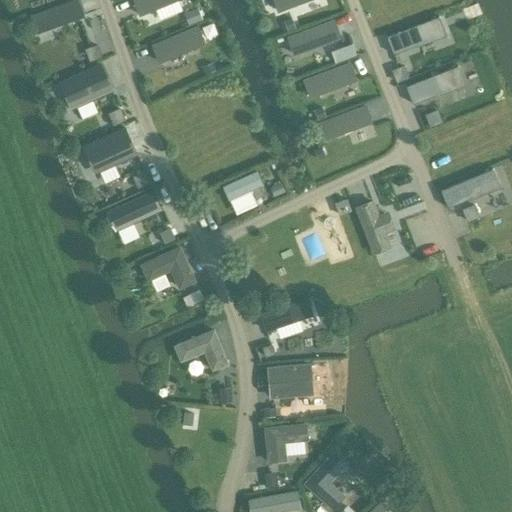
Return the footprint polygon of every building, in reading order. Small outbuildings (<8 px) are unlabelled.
[(77,0),(32,17),(37,32),(83,16),(77,0)] [(133,0),(140,15),(177,0),(133,0)] [(274,0),(279,11),(309,0),(274,0)] [(292,18),(330,3),(328,0),(309,0),(288,8),(292,18)] [(373,0),(376,8),(398,0),(373,0)] [(197,7),(183,13),(188,25),(202,19),(197,7)] [(435,19),(386,38),(393,55),(415,46),(415,44),(441,34),(435,19)] [(333,20),(287,37),(294,54),(340,37),(333,20)] [(291,21),(284,23),(287,31),(294,29),(291,21)] [(196,26),(152,44),(159,62),(203,44),(196,26)] [(97,45),(86,49),(90,61),(101,57),(97,45)] [(212,62),(203,66),(206,74),(215,70),(212,62)] [(350,64),(305,80),(311,97),(356,81),(350,64)] [(100,65),(63,81),(75,107),(112,90),(100,65)] [(404,66),(393,71),(397,82),(408,77),(404,66)] [(454,68),(406,87),(412,104),(434,95),(434,93),(460,83),(454,68)] [(170,93),(178,111),(225,92),(217,73),(170,93)] [(366,106),(321,123),(327,140),(372,123),(366,106)] [(322,107),(315,110),(318,118),(325,116),(322,107)] [(120,109),(109,114),(114,125),(125,120),(120,109)] [(437,111),(426,115),(430,126),(442,122),(437,111)] [(198,158),(247,138),(240,119),(191,139),(198,158)] [(465,120),(426,135),(436,161),(475,146),(465,120)] [(124,128),(88,145),(99,171),(136,154),(124,128)] [(253,146),(257,159),(270,155),(265,141),(253,146)] [(322,147),(315,150),(318,158),(325,155),(322,147)] [(144,170),(132,176),(137,188),(150,182),(144,170)] [(257,172),(223,187),(229,200),(263,184),(257,172)] [(402,203),(390,208),(395,222),(429,208),(415,172),(392,181),(402,203)] [(489,172),(441,191),(447,207),(470,199),(469,197),(495,187),(489,172)] [(281,182),(271,187),(275,195),(285,190),(281,182)] [(154,192),(108,212),(116,230),(162,210),(154,192)] [(345,198),(334,203),(339,215),(350,211),(345,198)] [(373,200),(356,206),(375,253),(391,246),(386,231),(391,229),(385,214),(380,216),(373,200)] [(474,205),(463,210),(467,221),(478,216),(474,205)] [(433,211),(409,217),(417,249),(441,243),(433,211)] [(171,228),(160,233),(166,245),(176,240),(171,228)] [(148,279),(171,269),(179,287),(194,280),(179,247),(142,265),(148,279)] [(198,290),(187,295),(192,305),(203,300),(198,290)] [(309,299),(261,315),(266,330),(314,314),(309,299)] [(228,364),(214,328),(173,345),(180,362),(204,352),(212,371),(228,364)] [(272,344),(262,347),(266,357),(275,354),(272,344)] [(267,366),(270,398),(314,394),(311,362),(267,366)] [(231,387),(219,389),(221,403),(232,402),(231,387)] [(274,405),(263,405),(263,416),(275,416),(274,405)] [(287,460),(285,442),(309,440),(307,422),(264,427),(267,462),(287,460)] [(332,454),(303,486),(318,498),(332,511),(344,497),(329,484),(346,465),(332,454)] [(277,475),(265,476),(266,486),(278,485),(277,475)] [(276,511),(301,507),(298,492),(298,489),(248,499),(250,511),(276,511)] [(392,511),(381,500),(367,511),(392,511)]
